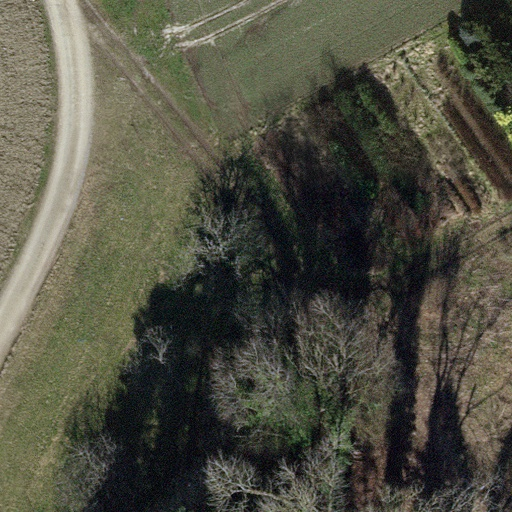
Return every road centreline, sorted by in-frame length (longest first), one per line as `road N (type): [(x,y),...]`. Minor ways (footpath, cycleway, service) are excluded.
road 1 (track): [(66,9),(125,56),(339,339)]
road 2 (track): [(0,335),(62,221),(81,164),(87,90),(66,9)]
